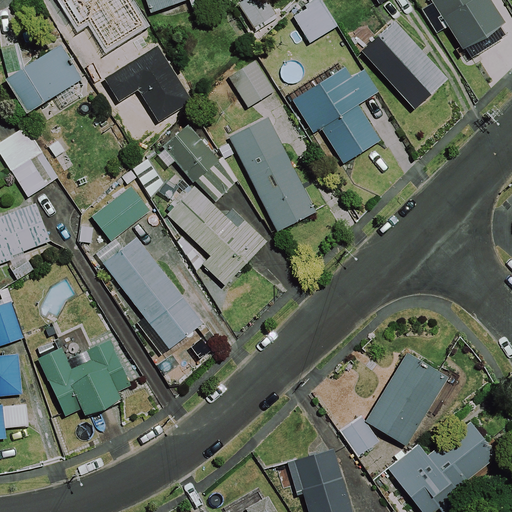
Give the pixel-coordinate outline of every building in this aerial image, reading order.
[(73,0),(57,11),(73,36),(90,25),(110,56),(146,33),(124,0),(73,0)] [(143,0),(150,17),(187,3),(190,11),(216,2),(215,0),(143,0)] [(233,0),(254,40),(273,31),(268,21),(276,17),(268,0),(233,0)] [(328,0),(316,0),(290,15),(308,46),(343,26),(328,0)] [(485,0),(428,0),(461,53),(502,28),(485,0)] [(394,23),(360,56),(414,112),(449,79),(394,23)] [(28,115),(55,97),(61,106),(88,89),(82,80),(61,48),(7,83),(28,115)] [(254,63),(227,80),(246,111),(273,95),(254,63)] [(380,141),(358,105),(378,94),(364,72),(350,81),(344,71),(294,102),(315,135),(320,132),(341,166),(380,141)] [(141,90),(112,110),(135,143),(164,122),(141,90)] [(269,117),(228,137),(274,233),(315,213),(269,117)] [(187,119),(152,152),(167,169),(174,163),(213,206),(242,180),(187,119)] [(20,128),(0,140),(0,161),(25,200),(54,181),(20,128)] [(148,214),(130,189),(90,218),(108,243),(148,214)] [(166,217),(211,257),(200,268),(222,288),(262,244),(240,224),(236,229),(191,189),(166,217)] [(0,262),(3,262),(12,285),(34,276),(25,253),(50,243),(38,213),(35,207),(0,221),(0,262)] [(119,255),(110,244),(87,262),(98,276),(104,271),(170,349),(204,321),(136,240),(119,255)] [(10,306),(0,309),(0,346),(21,340),(10,306)] [(81,411),(83,417),(118,401),(114,393),(135,384),(116,340),(83,354),(81,349),(63,357),(59,348),(38,358),(64,418),(81,411)] [(447,379),(407,353),(364,419),(405,445),(447,379)] [(0,408),(0,399),(20,398),(18,357),(1,358),(0,358),(0,443),(5,444),(4,431),(26,430),(25,408),(0,408)] [(377,444),(358,419),(336,436),(355,460),(377,444)] [(453,489),(462,483),(435,448),(427,454),(419,443),(384,469),(417,511),(434,511),(458,495),(453,489)] [(307,511),(350,511),(333,452),(287,466),(295,495),(302,493),(307,511)] [(272,511),(264,498),(260,500),(254,490),(222,509),(223,511),(272,511)]
